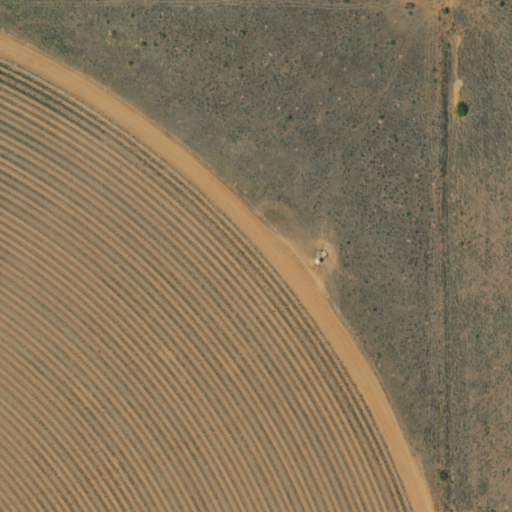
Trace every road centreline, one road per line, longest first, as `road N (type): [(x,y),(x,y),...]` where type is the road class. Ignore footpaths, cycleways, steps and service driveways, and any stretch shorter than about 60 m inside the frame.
road 1 (track): [(456,511),(457,0)]
road 2 (track): [(511,3),(193,0)]
